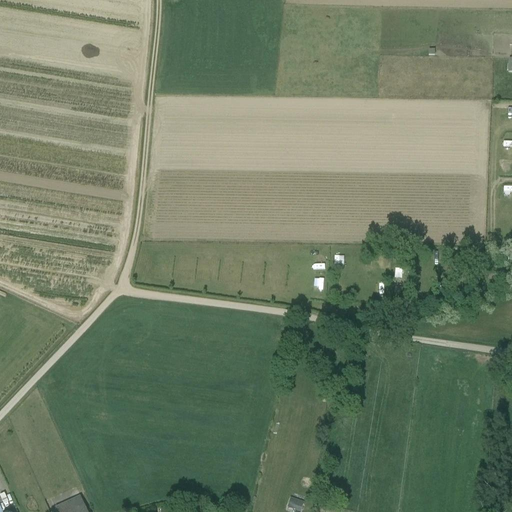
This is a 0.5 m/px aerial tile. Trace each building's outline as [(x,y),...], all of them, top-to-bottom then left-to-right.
[(207,272),(215,273),(215,264),(207,264),(207,272)] [(375,283),(373,290),(383,292),(384,285),(375,283)] [(335,286),(335,294),(344,294),(345,286),(335,286)] [(55,511),(86,511),(80,498),(54,510),(55,511)] [(304,504),(297,502),(295,508),(302,510),(304,504)]
